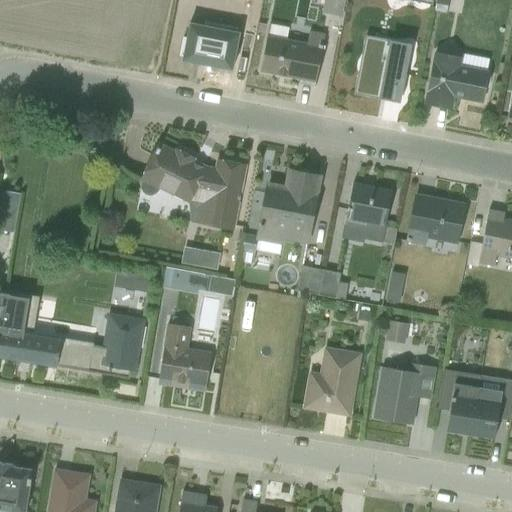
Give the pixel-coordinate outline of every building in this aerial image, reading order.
[(310,0),(310,12),(325,13),(326,0),(310,0)] [(231,71),(238,34),(189,25),(186,39),(182,38),(179,57),(182,58),(182,61),(231,71)] [(248,72),(310,85),(320,34),(303,30),(300,43),(256,33),(248,72)] [(353,95),(399,104),(410,46),(365,37),(353,95)] [(425,50),(415,104),(444,110),(447,99),(478,105),(486,61),(425,50)] [(495,122),(511,126),(511,76),(506,75),(495,122)] [(181,220),(229,229),(244,158),(211,153),(210,169),(149,135),(128,178),(183,203),(181,220)] [(240,237),(303,248),(316,175),(279,168),(276,184),(250,179),(240,237)] [(336,223),(375,231),(384,189),(345,181),(336,223)] [(397,237),(450,248),(459,204),(406,194),(397,237)] [(511,215),(479,209),(469,261),(491,265),(492,256),(511,259),(511,215)] [(327,272),(291,265),(287,288),(323,295),(327,272)] [(155,273),(154,290),(190,291),(209,292),(210,275),(155,273)] [(0,357),(45,365),(50,339),(14,333),(20,299),(0,295),(0,357)] [(48,364),(123,376),(132,316),(93,310),(88,341),(52,335),(48,364)] [(375,320),(372,337),(389,340),(392,322),(375,320)] [(150,383),(199,390),(205,353),(182,349),(185,330),(158,326),(150,383)] [(295,408),(349,415),(357,354),(321,349),(317,374),(300,371),(295,408)] [(367,419),(409,428),(420,373),(378,364),(367,419)] [(431,430),(489,439),(492,417),(505,419),(511,382),(440,371),(431,430)] [(27,511),(34,469),(0,463),(0,511),(27,511)] [(48,511),(96,511),(104,474),(57,466),(48,511)] [(118,511),(157,511),(163,483),(125,475),(118,511)] [(180,511),(220,511),(223,494),(184,488),(180,511)] [(244,511),(283,511),(285,502),(246,497),(244,511)]
